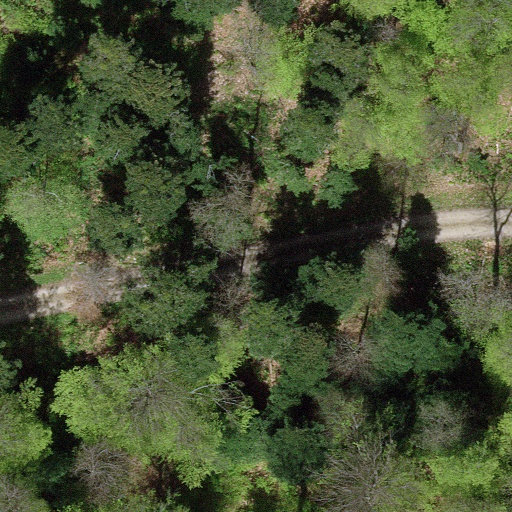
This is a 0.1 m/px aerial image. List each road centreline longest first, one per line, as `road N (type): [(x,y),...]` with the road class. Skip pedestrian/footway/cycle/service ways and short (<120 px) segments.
road 1 (track): [(0,309),(467,215),(511,217)]
road 2 (track): [(511,70),(403,68),(200,45),(17,0)]
